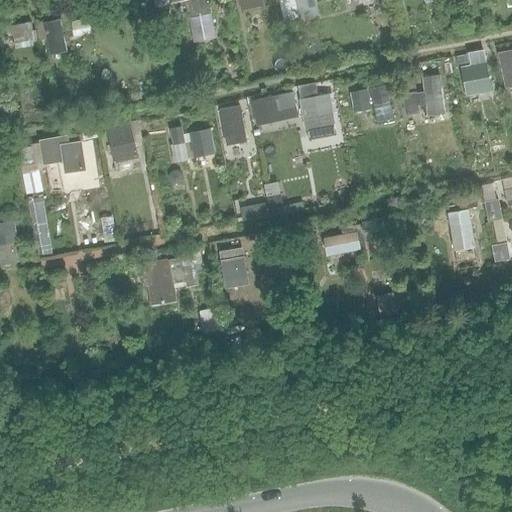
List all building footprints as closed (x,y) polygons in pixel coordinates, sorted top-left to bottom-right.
[(185,0),(191,28),(212,24),(208,0),(156,0),(158,8),(171,3),(185,0)] [(314,0),(295,0),(300,19),(318,16),(314,0)] [(51,55),(67,52),(60,21),(45,24),(51,55)] [(30,31),(33,30),(31,23),(5,27),(7,36),(13,35),(16,49),(32,45),(30,31)] [(511,51),(498,54),(506,89),(511,88),(511,51)] [(493,93),(490,77),(486,63),(484,64),(482,55),(474,57),(475,64),(472,65),(472,67),(459,69),(461,82),(463,95),(474,93),(475,96),(493,93)] [(468,56),(456,59),(458,66),(470,64),(468,56)] [(427,116),(446,114),(441,75),(422,78),(424,93),(417,94),(417,93),(403,94),(406,117),(420,115),(419,108),(426,107),(427,116)] [(400,78),(402,91),(416,88),(414,76),(400,78)] [(315,84),(297,87),(305,130),(323,127),(334,125),(329,95),(317,97),(315,84)] [(377,125),(394,121),(387,86),(371,90),(377,125)] [(367,89),(350,92),(354,111),(371,108),(367,89)] [(253,126),(296,117),(291,93),(279,96),(279,97),(248,102),(253,126)] [(239,104),(220,108),(227,144),(246,141),(239,104)] [(130,121),(106,126),(114,163),(138,158),(130,121)] [(180,127),(169,130),(172,146),(183,143),(180,127)] [(209,130),(187,134),(192,158),(213,154),(209,130)] [(67,171),(83,169),(79,144),(66,147),(65,143),(59,145),(58,139),(44,142),(46,162),(65,159),(67,171)] [(20,156),(22,168),(35,166),(33,154),(20,156)] [(173,172),(170,176),(170,181),(174,184),(179,183),(182,179),(182,174),(178,171),(173,172)] [(458,199),(460,210),(477,207),(475,196),(458,199)] [(499,199),(485,202),(489,222),(503,219),(499,199)] [(263,203),(247,206),(249,217),(272,213),(271,207),(264,209),(263,203)] [(469,211),(449,215),(455,251),(474,248),(469,211)] [(343,236),(326,240),(328,255),(359,249),(358,243),(367,241),(366,233),(389,228),(387,217),(362,222),(362,223),(341,228),(343,236)] [(0,226),(0,256),(1,256),(3,266),(16,263),(13,242),(15,242),(12,224),(0,226)] [(507,243),(492,246),(495,262),(510,259),(507,243)] [(241,250),(217,254),(224,291),(248,286),(241,250)] [(174,302),(172,286),(185,283),(181,259),(167,262),(167,261),(148,265),(154,304),(174,302)] [(487,285),(490,297),(498,296),(495,283),(487,285)] [(462,291),(465,307),(488,302),(484,288),(476,290),(476,288),(462,291)] [(407,291),(378,296),(382,316),(411,310),(407,291)] [(204,332),(218,330),(214,310),(200,313),(204,332)]
